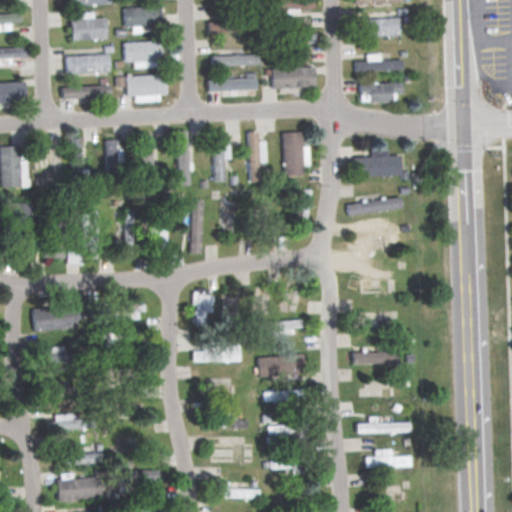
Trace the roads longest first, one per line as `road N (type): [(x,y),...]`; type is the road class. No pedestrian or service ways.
road 1 (residential): [(335,111),(0,124)]
road 2 (residential): [(315,261),(33,285),(0,280)]
road 3 (tertiary): [(463,213),(475,511)]
road 4 (residential): [(315,261),(330,190),(334,0)]
road 5 (residential): [(341,511),(328,277),(315,261)]
road 6 (residential): [(189,511),(173,398),(169,275)]
road 7 (residential): [(32,511),(13,377),(15,284)]
road 8 (tertiary): [(455,0),(459,127)]
road 9 (residential): [(459,127),(364,123),(335,111)]
road 10 (residential): [(44,121),(38,0)]
